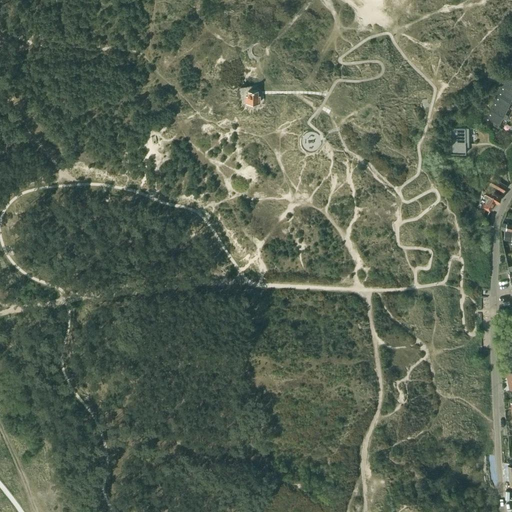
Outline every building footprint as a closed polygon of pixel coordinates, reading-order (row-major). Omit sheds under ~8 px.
[(511,71),(509,70),(502,83),(511,87),(511,71)] [(511,87),(502,83),(496,96),(509,102),(511,97),(511,87)] [(246,96),(246,102),(259,102),(259,96),(257,96),(257,90),(248,90),(248,96),(246,96)] [(504,113),(509,102),(496,96),(490,109),(507,117),(508,115),(504,113)] [(506,119),(507,117),(490,109),(483,122),(497,128),(502,117),(506,119)] [(463,130),(449,131),(450,155),(464,155),(463,130)] [(506,185),(492,178),(476,207),(483,211),(484,208),(489,211),(494,202),(496,203),(500,195),(494,192),(496,189),(502,192),(506,185)] [(511,231),(511,223),(501,222),(500,230),(507,231),(507,230),(511,231)] [(511,233),(504,231),(503,239),(510,241),(511,233)]
